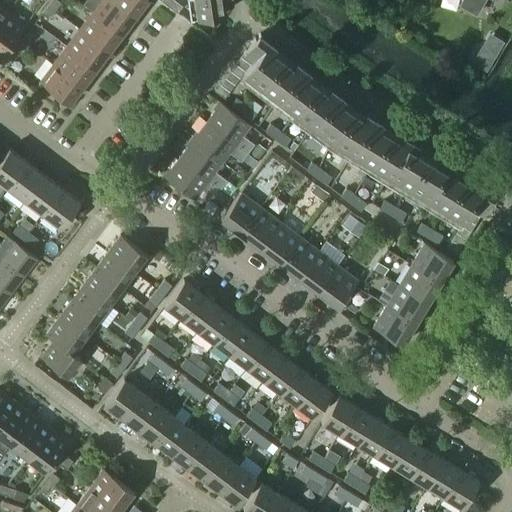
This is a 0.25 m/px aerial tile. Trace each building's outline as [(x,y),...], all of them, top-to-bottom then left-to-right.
[(61,2),(57,0),(51,0),(48,5),(55,10),(61,2)] [(134,16),(113,0),(101,0),(93,12),(121,33),(134,16)] [(146,0),(113,0),(134,16),(146,0)] [(182,6),(174,0),(173,0),(169,6),(177,13),(182,6)] [(186,0),(189,17),(224,12),(222,0),(186,0)] [(492,3),(493,0),(462,0),(461,1),(478,11),(484,1),(492,3)] [(48,18),(55,10),(48,5),(41,13),(48,18)] [(0,51),(3,54),(25,26),(7,12),(0,21),(0,51)] [(121,33),(93,12),(80,29),(108,50),(121,33)] [(108,50),(80,29),(67,46),(95,68),(108,50)] [(34,36),(27,31),(22,39),(28,44),(34,36)] [(255,38),(245,51),(255,58),(249,65),(244,71),(243,73),(260,85),(281,57),(255,38)] [(22,53),(28,44),(22,39),(15,48),(22,53)] [(95,68),(67,46),(54,63),(82,85),(95,68)] [(255,58),(245,51),(240,57),(249,65),(255,58)] [(249,65),(240,57),(235,64),(244,71),(249,65)] [(278,99),(299,71),(281,57),(260,85),(278,99)] [(82,85),(54,63),(40,81),(68,103),(82,85)] [(239,78),(243,73),(244,71),(235,64),(230,71),(239,78)] [(239,78),(230,71),(225,77),(234,85),(239,78)] [(296,113),(318,85),(299,71),(278,99),(296,113)] [(229,91),(234,85),(225,77),(220,84),(229,91)] [(224,98),(229,91),(220,84),(215,91),(224,98)] [(313,125),(334,97),(318,85),(296,113),(313,125)] [(332,140),(351,111),(334,97),(313,125),(332,140)] [(236,98),(232,103),(231,105),(241,112),(246,105),(236,98)] [(242,134),(250,124),(220,102),(206,121),(248,152),(254,143),(242,134)] [(256,113),(246,105),(241,112),(251,120),(256,113)] [(354,153),(372,123),(351,111),(332,140),(354,153)] [(248,152),(206,121),(192,139),(222,161),(229,152),(241,161),(248,152)] [(374,165),(392,135),(372,123),(354,153),(374,165)] [(280,131),(270,124),(265,131),(275,138),(280,131)] [(290,139),(280,131),(275,138),(285,146),(290,139)] [(393,177),(411,147),(392,135),(374,165),(393,177)] [(222,161),(192,139),(179,157),(220,188),(227,180),(215,171),(222,161)] [(411,188),(429,158),(411,147),(393,177),(411,188)] [(0,181),(7,187),(27,161),(9,148),(0,159),(0,181)] [(220,188),(179,157),(164,176),(194,198),(202,188),(213,197),(220,188)] [(431,200),(449,170),(429,158),(411,188),(431,200)] [(25,200),(44,174),(27,161),(7,187),(25,200)] [(322,170),(312,162),(306,169),(316,177),(322,170)] [(332,177),(322,170),(316,177),(326,184),(332,177)] [(449,211),(468,181),(449,170),(431,200),(449,211)] [(42,213),(61,187),(44,174),(25,200),(42,213)] [(492,196),(468,181),(449,211),(463,220),(464,218),(469,211),(473,204),(483,210),(492,196)] [(79,201),(61,187),(42,213),(60,227),(79,201)] [(356,196),(346,188),(341,195),(351,203),(356,196)] [(240,233),(260,206),(241,192),(220,219),(240,233)] [(366,203),(363,201),(356,196),(351,203),(361,210),(366,203)] [(390,214),(395,206),(384,200),(380,207),(390,214)] [(473,204),(469,211),(479,217),(483,210),(473,204)] [(260,248),(280,221),(260,206),(240,233),(260,248)] [(406,213),(395,206),(390,214),(401,221),(406,213)] [(474,224),(479,217),(469,211),(464,218),(474,224)] [(470,232),(474,224),(464,218),(463,220),(460,225),(470,232)] [(279,262),(299,235),(280,221),(260,248),(279,262)] [(432,229),(421,222),(417,230),(427,237),(432,229)] [(22,239),(27,232),(17,224),(12,231),(22,239)] [(466,239),(470,232),(460,225),(455,233),(466,239)] [(443,235),(432,229),(427,237),(438,243),(443,235)] [(38,240),(27,232),(22,239),(32,247),(38,240)] [(466,239),(455,233),(451,240),(461,246),(466,239)] [(37,258),(6,235),(0,242),(0,258),(23,276),(37,258)] [(133,271),(146,254),(120,235),(107,251),(133,271)] [(297,276),(318,249),(299,235),(279,262),(297,276)] [(461,246),(451,240),(447,247),(457,253),(461,246)] [(440,281),(453,261),(453,260),(424,243),(411,264),(440,281)] [(318,292),(338,265),(318,249),(297,276),(318,292)] [(133,271),(107,251),(95,268),(121,287),(133,271)] [(23,276),(0,258),(0,285),(10,293),(23,276)] [(440,281),(411,264),(399,284),(427,302),(440,281)] [(337,306),(357,279),(338,265),(318,292),(337,306)] [(108,304),(121,287),(95,268),(82,285),(108,304)] [(164,294),(171,284),(164,279),(157,289),(164,294)] [(180,317),(199,291),(183,279),(164,305),(180,317)] [(427,302),(399,284),(386,305),(415,322),(427,302)] [(0,306),(10,293),(0,285),(0,306)] [(94,322),(108,304),(82,285),(69,303),(94,322)] [(156,304),(164,294),(157,289),(149,299),(156,304)] [(197,329),(216,304),(199,291),(180,317),(197,329)] [(94,322),(69,303),(58,318),(83,337),(94,322)] [(213,342),(232,316),(216,304),(197,329),(213,342)] [(402,344),(415,322),(386,305),(373,326),(402,344)] [(139,327),(147,317),(140,311),(132,321),(139,327)] [(229,354),(249,329),(232,316),(213,342),(229,354)] [(72,352),(83,337),(58,318),(45,334),(53,340),(72,352)] [(132,337),(139,327),(132,321),(125,332),(132,337)] [(246,367),(266,341),(249,329),(229,354),(246,367)] [(158,348),(163,341),(153,334),(147,341),(158,348)] [(80,358),(72,352),(53,340),(41,356),(66,375),(80,358)] [(173,349),(163,341),(158,348),(168,356),(173,349)] [(264,380),(283,354),(266,341),(246,367),(264,380)] [(124,367),(132,357),(125,351),(117,361),(124,367)] [(158,367),(163,360),(153,353),(148,360),(158,367)] [(279,392),(299,366),(283,354),(264,380),(279,392)] [(185,358),(180,365),(190,373),(195,366),(185,358)] [(168,375),(173,368),(163,360),(158,367),(168,375)] [(116,377),(124,367),(117,361),(109,371),(116,377)] [(205,373),(195,366),(190,373),(200,380),(205,373)] [(297,405),(316,379),(299,366),(279,392),(297,405)] [(104,392),(112,382),(105,377),(97,387),(104,392)] [(196,385),(186,377),(181,384),(191,392),(196,385)] [(121,416),(140,391),(123,378),(104,404),(121,416)] [(332,391),(316,379),(297,405),(312,417),(332,391)] [(223,398),(228,391),(218,383),(213,390),(223,398)] [(201,400),(206,393),(196,385),(191,392),(201,400)] [(0,390),(0,422),(16,402),(0,390)] [(137,428),(156,403),(140,391),(121,416),(137,428)] [(238,398),(228,391),(223,398),(233,405),(238,398)] [(338,432),(355,404),(337,394),(321,421),(338,432)] [(10,445),(33,415),(16,402),(0,422),(0,453),(2,455),(10,445)] [(223,416),(229,410),(218,402),(213,409),(223,416)] [(154,442),(174,416),(156,403),(137,428),(154,442)] [(357,443),(374,416),(355,404),(338,432),(357,443)] [(256,422),(261,415),(251,408),(246,415),(256,422)] [(238,417),(229,410),(223,416),(233,424),(238,417)] [(27,458),(50,428),(33,415),(10,445),(27,458)] [(271,423),(261,415),(256,422),(266,430),(271,423)] [(170,453),(189,428),(174,416),(154,442),(170,453)] [(374,454),(391,426),(374,416),(357,443),(374,454)] [(391,464),(408,437),(391,426),(374,454),(391,464)] [(261,434),(251,427),(246,433),(256,441),(261,434)] [(45,472),(68,442),(50,428),(27,458),(45,472)] [(188,467),(207,442),(189,428),(170,453),(188,467)] [(289,447),(294,440),(284,433),(279,440),(289,447)] [(271,442),(261,434),(256,441),(266,449),(271,442)] [(410,475),(426,448),(408,437),(391,464),(410,475)] [(205,480),(224,455),(207,442),(188,467),(205,480)] [(427,486),(444,459),(426,448),(410,475),(427,486)] [(319,465),(323,458),(312,451),(308,459),(319,465)] [(293,467),(297,460),(287,453),(282,460),(293,467)] [(72,460),(65,455),(59,463),(66,469),(72,460)] [(220,492),(240,467),(224,455),(205,480),(220,492)] [(334,464),(323,458),(319,465),(329,472),(334,464)] [(445,497),(462,469),(444,459),(427,486),(445,497)] [(315,470),(305,464),(300,471),(311,478),(315,470)] [(235,503),(255,478),(240,467),(220,492),(235,503)] [(103,469),(89,486),(120,509),(133,491),(103,469)] [(478,479),(462,469),(445,497),(462,507),(478,479)] [(326,477),(315,470),(311,478),(322,485),(326,477)] [(59,478),(52,472),(46,481),(53,486),(59,478)] [(354,486),(358,479),(347,472),(343,480),(354,486)] [(369,486),(358,479),(354,486),(364,493),(369,486)] [(47,494),(53,486),(46,481),(40,489),(47,494)] [(247,511),(267,511),(279,493),(259,481),(243,509),(247,511)] [(346,499),(350,492),(340,485),(335,493),(346,499)] [(13,497),(16,489),(6,486),(3,494),(13,497)] [(117,511),(120,509),(89,486),(76,504),(87,511),(117,511)] [(357,506),(361,498),(350,492),(346,499),(357,506)] [(293,511),(298,505),(279,493),(267,511),(293,511)] [(388,508),(393,500),(382,494),(378,501),(388,508)] [(0,508),(10,511),(12,504),(2,500),(0,507),(0,508)] [(400,511),(404,507),(393,500),(388,508),(395,511),(400,511)]
